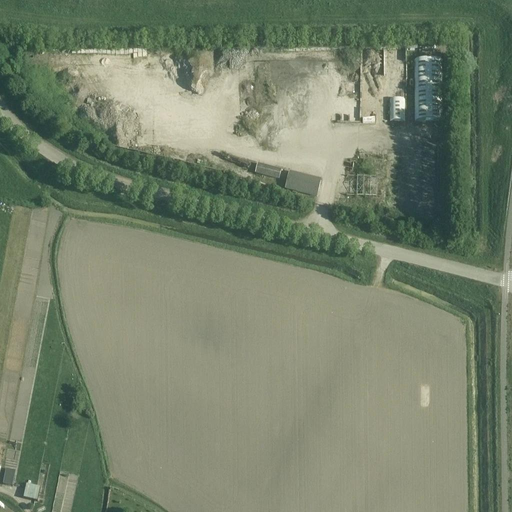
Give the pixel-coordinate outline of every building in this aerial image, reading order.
[(414,61),(415,122),(443,121),(442,61),(414,61)] [(264,63),(267,87),(279,85),(277,62),(264,63)] [(389,100),(390,122),(405,122),(405,100),(389,100)] [(258,165),(255,174),(279,180),(281,171),(258,165)] [(290,173),(285,189),(317,197),(321,181),(290,173)] [(361,194),(381,195),(382,175),(362,174),(361,194)] [(6,469),(3,484),(12,486),(15,470),(6,469)] [(40,488),(26,485),(23,499),(37,502),(40,488)]
